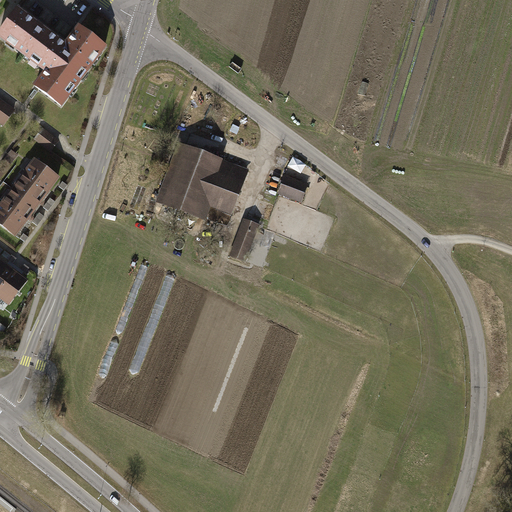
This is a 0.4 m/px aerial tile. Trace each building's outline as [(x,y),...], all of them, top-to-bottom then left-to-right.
[(0,29),(0,39),(43,71),(67,39),(22,6),(19,4),(0,29)] [(79,22),(67,39),(43,71),(32,85),(63,107),(110,44),(79,22)] [(15,110),(0,99),(0,122),(4,125),(15,110)] [(58,142),(41,130),(34,141),(50,153),(58,142)] [(246,172),(177,144),(153,205),(163,209),(201,224),(206,210),(227,218),(246,172)] [(11,150),(5,160),(12,165),(19,156),(11,150)] [(58,175),(34,158),(0,204),(0,224),(15,235),(58,175)] [(298,180),(285,175),(277,194),(280,195),(300,203),(308,184),(298,180)] [(68,185),(63,181),(58,187),(64,191),(68,185)] [(56,202),(51,198),(44,207),(49,211),(56,202)] [(45,216),(39,212),(32,222),(38,226),(45,216)] [(257,227),(242,221),(227,260),(242,266),(244,261),(257,227)] [(29,237),(23,233),(18,240),(22,242),(24,244),(29,237)] [(0,286),(13,268),(0,258),(0,286)] [(28,278),(13,268),(0,286),(0,299),(9,306),(28,278)]
